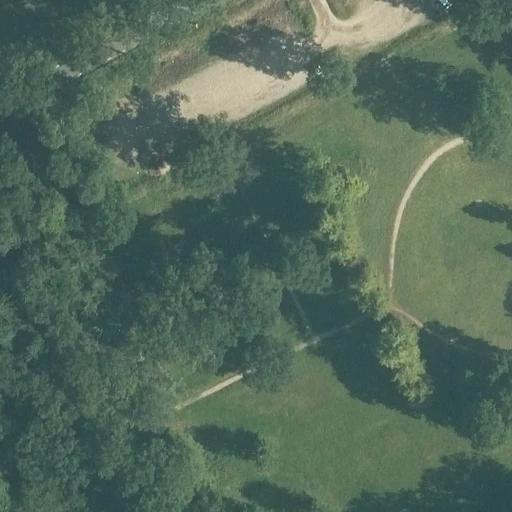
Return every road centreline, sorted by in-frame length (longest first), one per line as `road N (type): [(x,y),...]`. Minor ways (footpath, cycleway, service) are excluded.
road 1 (track): [(511,358),(483,359),(430,335),(388,303),(24,481),(22,511)]
road 2 (track): [(315,342),(200,107)]
road 3 (track): [(511,127),(456,138),(406,172),(393,210),(388,303)]
road 4 (tertiary): [(0,109),(206,0)]
